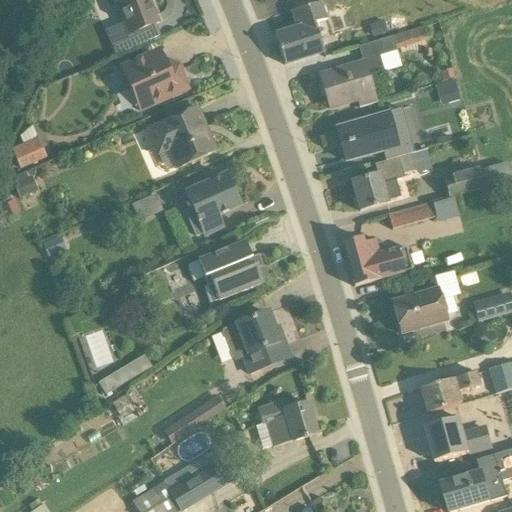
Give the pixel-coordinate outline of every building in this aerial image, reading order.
[(147,0),(112,0),(128,37),(158,25),(147,0)] [(327,21),(321,4),(291,14),(296,30),(274,37),(284,67),(324,54),(314,25),(327,21)] [(369,26),(373,39),(388,35),(384,22),(369,26)] [(430,41),(425,27),(357,49),(362,65),(320,78),(326,100),(332,98),(336,108),(356,102),(359,110),(376,104),(368,79),(383,74),(379,58),(396,53),(396,52),(430,41)] [(19,37),(8,51),(16,57),(27,43),(19,37)] [(139,113),(187,92),(179,73),(177,69),(167,65),(163,67),(159,57),(145,63),(144,60),(121,70),(122,72),(120,76),(124,86),(129,88),(139,113)] [(440,74),(442,82),(455,79),(453,70),(452,70),(440,74)] [(460,100),(454,80),(436,86),(437,89),(442,88),(446,104),(460,100)] [(214,154),(195,110),(144,133),(156,159),(170,153),(178,170),(214,154)] [(352,127),(341,130),(336,132),(346,163),(378,153),(379,155),(382,154),(385,164),(413,156),(410,145),(396,148),(386,114),(351,125),(352,127)] [(19,172),(44,161),(39,149),(27,154),(22,145),(10,151),(19,172)] [(386,206),(385,203),(400,199),(395,182),(404,180),(403,176),(415,173),(415,176),(429,172),(424,153),(413,156),(385,164),(374,167),(377,177),(351,184),(359,213),(386,206)] [(487,191),(485,185),(481,170),(442,181),(448,201),(487,191)] [(184,180),(187,189),(209,182),(206,173),(184,180)] [(33,192),(27,180),(25,175),(12,180),(20,198),(33,192)] [(224,176),(182,194),(202,238),(221,230),(216,218),(239,208),(224,176)] [(155,188),(131,196),(137,213),(161,205),(155,188)] [(435,219),(431,206),(387,217),(391,232),(435,219)] [(61,239),(43,246),(48,260),(66,252),(61,239)] [(405,249),(383,255),(381,245),(373,240),(359,244),(358,240),(342,245),(354,289),(384,280),(412,272),(405,249)] [(207,279),(210,286),(203,289),(210,306),(261,286),(255,269),(253,270),(243,245),(188,266),(193,283),(207,279)] [(400,337),(446,323),(437,291),(391,304),(400,337)] [(511,307),(508,294),(472,305),(478,325),(511,314),(511,307)] [(241,361),(246,376),(289,360),(281,337),(276,339),(267,315),(222,331),(220,335),(222,341),(224,342),(229,354),(228,357),(231,362),(233,363),(234,364),(241,361)] [(105,381),(98,392),(110,398),(116,386),(121,388),(143,375),(137,364),(125,371),(120,374),(105,381)] [(511,366),(490,373),(496,395),(511,391),(511,366)] [(430,416),(462,407),(458,394),(481,387),(477,374),(454,381),(453,377),(438,382),(440,386),(423,391),(430,416)] [(215,399),(181,421),(163,432),(170,445),(223,411),(215,399)] [(263,425),(265,425),(272,449),(316,437),(308,406),(287,411),(285,403),(259,411),(263,425)] [(459,420),(427,430),(436,464),(469,455),(459,420)] [(442,488),(450,511),(470,511),(508,499),(502,483),(511,479),(511,452),(467,467),(471,477),(442,488)] [(219,453),(183,474),(187,480),(168,491),(164,483),(131,503),(135,511),(181,511),(235,481),(219,453)]
